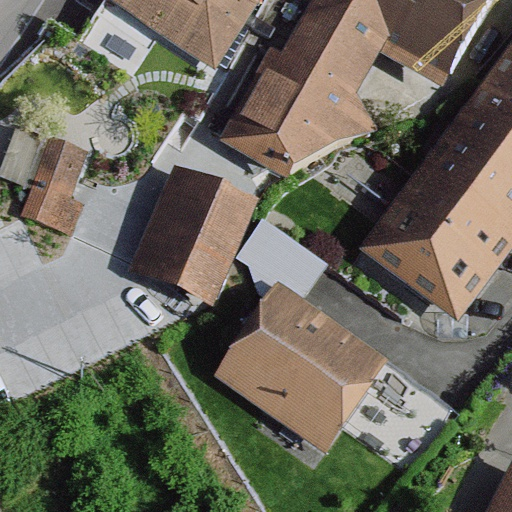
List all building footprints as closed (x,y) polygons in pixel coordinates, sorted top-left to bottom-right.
[(127,0),(257,87),(226,138),(287,172),(335,141),(373,126),(346,92),(378,39),(441,75),(483,0),(127,0)] [(511,58),(370,248),(456,312),(511,236),(511,58)] [(45,153),(20,224),(60,238),(85,166),(45,153)] [(210,299),(249,210),(177,179),(138,268),(210,299)] [(404,466),(443,410),(278,298),(225,375),(324,443),(339,422),(404,466)] [(511,511),(511,490),(500,511),(511,511)]
